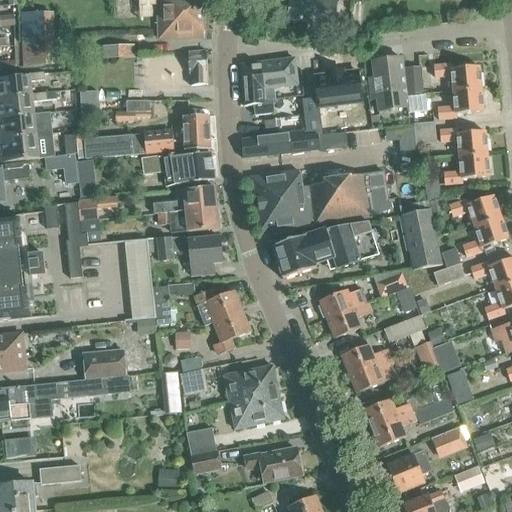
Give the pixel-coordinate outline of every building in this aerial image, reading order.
[(156,0),(158,42),(204,40),(202,0),(156,0)] [(289,22),(335,26),(337,0),(282,0),(282,7),(291,7),(289,22)] [(0,27),(3,28),(13,27),(15,27),(14,15),(0,16),(0,27)] [(13,27),(3,28),(4,37),(0,37),(0,47),(15,47),(13,27)] [(47,56),(45,41),(44,30),(21,32),(25,68),(57,65),(56,55),(47,56)] [(134,47),(118,48),(103,49),(103,60),(134,59),(134,47)] [(164,58),(165,70),(154,70),(155,85),(166,85),(166,89),(176,88),(175,77),(192,76),(192,86),(208,85),(208,53),(164,58)] [(385,62),(372,63),(374,77),(377,99),(378,112),(384,111),(394,110),(408,108),(404,70),(403,60),(385,62)] [(0,62),(0,67),(1,76),(17,75),(16,61),(0,62)] [(294,61),(262,64),(265,90),(297,87),(294,61)] [(262,64),(242,67),(245,109),(254,108),(255,119),(273,116),(272,100),(264,101),(264,98),(263,90),(265,90),(262,64)] [(452,79),(454,94),(481,91),(479,69),(453,71),(453,67),(435,68),(436,80),(452,79)] [(406,70),(407,96),(423,95),(421,68),(406,70)] [(318,99),(302,101),(305,133),(306,139),(318,137),(318,138),(323,137),(319,109),(361,104),(357,72),(344,74),(344,72),(327,74),(328,76),(315,77),(318,99)] [(16,80),(0,81),(0,101),(34,98),(33,95),(32,84),(47,82),(46,74),(30,76),(31,79),(16,80)] [(481,91),(454,94),(455,109),(438,110),(439,122),(457,121),(457,117),(483,114),(481,91)] [(34,98),(0,101),(0,123),(35,119),(35,115),(34,103),(47,102),(56,101),(55,93),(46,94),(33,95),(34,98)] [(80,93),(82,114),(90,114),(99,113),(99,93),(80,93)] [(408,98),(409,109),(423,107),(422,96),(408,98)] [(127,114),(151,114),(151,102),(127,102),(127,114)] [(108,113),(108,122),(127,122),(126,113),(108,113)] [(0,123),(0,142),(37,138),(37,136),(52,135),(50,118),(50,114),(35,115),(35,119),(0,123)] [(90,114),(82,114),(83,129),(91,128),(90,114)] [(378,116),(371,117),(372,128),(379,127),(378,116)] [(181,146),(181,151),(210,151),(209,118),(184,118),(185,146),(181,146)] [(276,133),(275,129),(281,129),(280,121),(275,121),(264,122),(265,134),(276,133)] [(413,126),(417,148),(437,146),(435,125),(413,126)] [(412,128),(397,130),(398,141),(400,154),(416,152),(412,128)] [(144,134),(145,155),(173,153),(172,131),(144,134)] [(458,143),(459,159),(487,156),(485,134),(458,136),(458,132),(441,133),(441,145),(458,143)] [(288,137),(242,141),(244,159),(319,151),(318,138),(318,137),(306,139),(305,133),(292,135),(288,137)] [(37,138),(0,142),(0,146),(2,164),(25,162),(39,160),(44,160),(54,159),(53,145),(52,135),(37,136),(37,138)] [(323,137),(318,138),(320,152),(346,148),(344,135),(323,137)] [(80,136),(64,137),(66,157),(78,156),(78,160),(82,160),(80,136)] [(133,156),(132,137),(84,141),(86,160),(105,159),(113,158),(133,156)] [(164,158),(142,162),(145,177),(167,173),(169,188),(199,183),(214,181),(210,154),(196,156),(182,159),(182,156),(171,157),(164,158)] [(54,159),(44,160),(46,173),(63,171),(65,187),(78,185),(75,156),(54,159)] [(487,156),(459,159),(461,175),(444,176),(445,187),(463,186),(462,181),(489,179),(487,156)] [(113,158),(105,159),(106,167),(114,167),(113,158)] [(0,172),(0,205),(5,205),(2,185),(29,182),(27,163),(4,166),(5,173),(1,173),(0,172)] [(251,179),(258,235),(370,220),(365,177),(324,183),(324,187),(302,190),(299,173),(251,179)] [(428,202),(440,199),(441,199),(437,176),(423,179),(428,202)] [(95,179),(79,181),(81,200),(97,198),(95,179)] [(171,204),(153,206),(154,216),(158,216),(170,214),(172,214),(177,213),(177,214),(201,211),(217,210),(215,189),(199,191),(184,192),(176,193),(177,201),(170,202),(171,204)] [(117,199),(77,202),(78,205),(80,223),(82,223),(99,222),(98,211),(118,209),(117,199)] [(440,199),(428,202),(433,222),(445,219),(440,199)] [(469,215),(474,230),(500,221),(493,199),(467,208),(466,204),(450,210),(453,221),(469,215)] [(66,243),(70,280),(82,279),(79,249),(88,248),(88,246),(87,236),(83,236),(81,236),(80,223),(78,205),(64,206),(68,242),(66,243)] [(45,214),(47,231),(59,230),(57,207),(44,208),(45,214)] [(170,214),(158,216),(159,226),(171,226),(172,235),(189,233),(204,232),(219,230),(217,210),(201,211),(177,214),(177,213),(172,214),(170,214)] [(403,217),(414,271),(441,266),(430,212),(403,217)] [(0,323),(32,320),(30,305),(21,234),(20,219),(0,221),(0,323)] [(500,221),(474,230),(479,244),(463,249),(466,259),(483,254),(482,249),(507,241),(500,221)] [(87,236),(88,246),(100,245),(99,222),(82,223),(83,236),(87,236)] [(274,248),(272,249),(282,281),(287,279),(317,270),(313,259),(331,253),(337,271),(349,267),(379,258),(368,226),(361,226),(350,228),(337,231),(327,232),(274,248)] [(449,254),(443,237),(437,240),(443,269),(444,271),(460,265),(461,265),(456,252),(449,254)] [(174,253),(190,251),(192,278),(215,276),(214,265),(223,265),(221,238),(190,240),(190,238),(159,241),(161,262),(174,261),(174,253)] [(158,241),(148,242),(149,254),(159,253),(158,241)] [(29,257),(28,257),(31,280),(32,280),(46,278),(43,256),(29,257)] [(491,277),(496,291),(511,285),(511,261),(488,269),(487,266),(470,272),(474,283),(491,277)] [(433,274),(437,287),(465,278),(460,265),(444,271),(433,274)] [(403,275),(376,279),(380,289),(386,287),(391,298),(397,295),(409,291),(405,279),(403,275)] [(511,285),(496,291),(501,306),(485,312),(489,323),(505,317),(503,312),(511,309),(511,285)] [(153,289),(156,319),(156,327),(171,326),(169,293),(178,293),(178,296),(195,295),(194,286),(169,288),(153,289)] [(420,316),(409,291),(397,295),(405,315),(399,317),(402,324),(420,316)] [(203,295),(193,299),(205,328),(215,324),(228,320),(242,314),(234,293),(220,299),(214,301),(211,292),(203,295)] [(321,303),(328,322),(368,306),(364,298),(351,304),(347,293),(321,303)] [(425,302),(417,305),(422,317),(430,314),(425,302)] [(368,306),(328,322),(336,341),(361,331),(357,321),(371,316),(368,306)] [(228,320),(215,324),(223,344),(215,347),(219,357),(226,354),(234,351),(231,342),(236,340),(250,335),(242,314),(228,320)] [(384,330),(389,344),(409,336),(413,348),(426,343),(421,332),(425,330),(420,316),(402,324),(384,330)] [(155,322),(138,324),(139,336),(156,334),(155,322)] [(511,338),(511,339),(511,331),(510,332),(508,328),(492,333),(496,343),(511,338)] [(439,330),(428,335),(433,347),(444,343),(439,330)] [(190,334),(175,335),(175,350),(175,351),(190,350),(190,334)] [(0,373),(27,370),(24,336),(0,338),(0,373)] [(433,350),(431,351),(440,372),(441,376),(461,368),(451,343),(433,350)] [(398,357),(403,370),(433,358),(427,345),(398,357)] [(343,358),(351,377),(390,361),(386,352),(372,358),(368,348),(343,358)] [(123,350),(82,354),(84,383),(126,379),(123,350)] [(494,360),(483,364),(485,371),(496,367),(494,360)] [(390,361),(351,377),(357,394),(382,384),(379,375),(393,369),(390,361)] [(224,378),(229,405),(278,395),(272,368),(224,378)] [(180,377),(182,395),(207,391),(204,372),(180,377)] [(446,378),(457,407),(473,401),(462,372),(446,378)] [(0,424),(29,422),(29,420),(52,419),(51,402),(72,400),(78,400),(130,396),(128,378),(126,379),(84,383),(0,391),(0,424)] [(278,395),(229,405),(235,432),(283,422),(278,395)] [(415,412),(420,425),(453,413),(448,399),(415,412)] [(364,413),(372,432),(412,416),(408,407),(394,412),(390,403),(364,413)] [(412,416),(372,432),(379,450),(405,440),(401,431),(415,425),(412,416)] [(186,434),(190,455),(217,452),(212,429),(186,434)] [(432,440),(438,454),(465,443),(459,429),(432,440)] [(472,440),(478,455),(496,448),(490,433),(472,440)] [(62,448),(52,449),(53,459),(63,458),(62,448)] [(217,452),(190,455),(193,475),(222,471),(219,452),(217,453),(217,452)] [(260,470),(264,485),(301,478),(295,452),(259,460),(259,458),(244,461),(247,472),(260,470)] [(413,458),(387,468),(398,497),(425,486),(422,477),(430,474),(432,473),(424,453),(413,458)] [(453,477),(461,495),(484,484),(477,467),(453,477)] [(39,473),(40,490),(80,486),(79,469),(39,473)] [(159,470),(158,488),(178,490),(179,471),(159,470)] [(204,482),(195,483),(197,496),(206,494),(204,482)] [(0,488),(0,511),(33,511),(32,499),(37,499),(36,486),(0,488)] [(428,497),(402,507),(404,511),(449,511),(450,511),(447,504),(445,502),(442,503),(439,495),(429,499),(428,497)] [(291,511),(320,511),(315,498),(302,503),(289,508),(291,511)]
